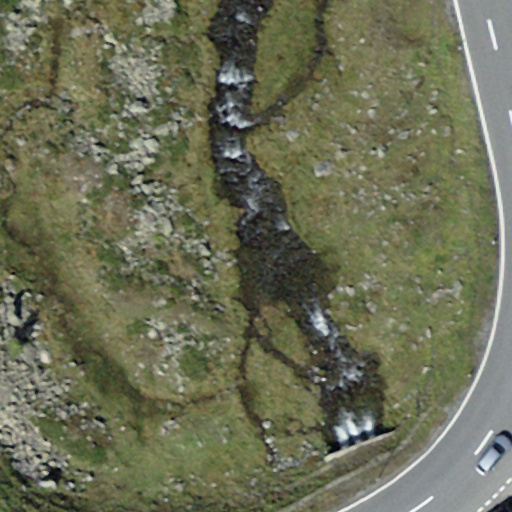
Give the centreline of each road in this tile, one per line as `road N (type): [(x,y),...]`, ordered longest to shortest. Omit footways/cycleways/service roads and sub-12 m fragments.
road 1 (primary): [(412,511),(456,475),(511,392)]
road 2 (primary): [(511,125),(483,0)]
